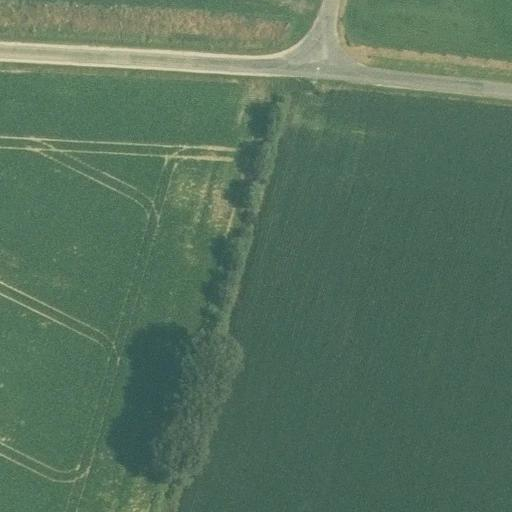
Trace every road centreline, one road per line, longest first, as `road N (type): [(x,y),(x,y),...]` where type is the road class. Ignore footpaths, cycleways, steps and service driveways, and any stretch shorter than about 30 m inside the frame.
road 1 (unclassified): [(314,73),(0,53)]
road 2 (unclassified): [(511,93),(314,73)]
